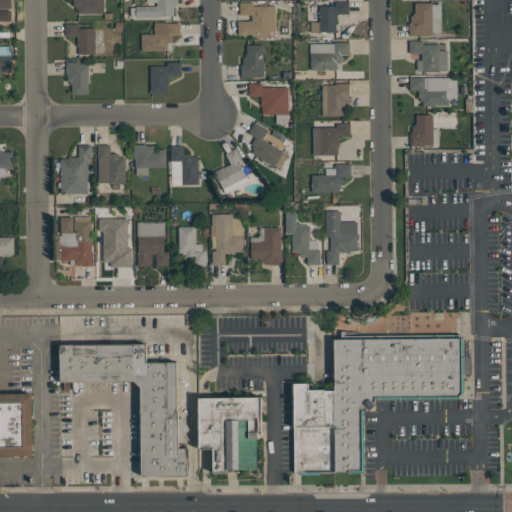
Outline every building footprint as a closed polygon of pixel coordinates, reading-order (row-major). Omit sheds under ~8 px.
[(0,0),(0,8),(11,8),(10,0),(0,0)] [(103,0),(104,13),(78,13),(78,9),(76,9),(75,6),(73,6),(73,0),(103,0)] [(146,0),(146,5),(130,5),(130,19),(177,19),(176,0),(146,0)] [(337,32),(337,14),(350,14),(349,1),(334,2),(334,6),(319,6),(319,22),(311,22),(311,32),(337,32)] [(238,36),(269,36),(269,32),(275,32),(276,6),(253,6),(253,3),(240,3),(239,15),(251,15),(251,21),(238,21),(238,36)] [(441,3),(414,3),(414,15),(409,15),(409,35),(441,34),(441,3)] [(180,23),(155,23),(155,34),(141,34),(142,51),(171,51),(171,36),(180,36),(180,23)] [(77,54),(95,55),(96,28),(78,28),(78,24),(65,24),(65,37),(78,37),(77,54)] [(447,71),(448,51),(439,51),(439,45),(422,44),(422,41),(410,41),(409,54),(418,54),(418,71),(447,71)] [(310,70),(342,70),(341,55),(350,55),(350,42),(310,43),(310,70)] [(242,77),(264,77),(263,45),(246,45),(247,57),(241,57),(242,77)] [(0,73),(11,73),(11,47),(0,46),(0,73)] [(88,62),(66,63),(66,83),(71,83),(72,94),(89,94),(88,62)] [(151,94),(168,93),(168,75),(181,75),(180,64),(150,65),(151,94)] [(449,105),(449,99),(457,99),(457,77),(410,78),(410,91),(420,91),(420,106),(449,105)] [(288,87),(262,88),(262,84),(249,84),(249,97),(261,97),(261,115),(275,115),(276,124),(288,124),(288,87)] [(322,84),(322,116),(347,116),(347,84),(322,84)] [(433,115),(412,115),(412,146),(439,146),(439,129),(433,129),(433,115)] [(312,155),(338,155),(339,137),(350,137),(351,121),(313,120),(312,155)] [(268,130),(254,122),(248,133),(257,138),(249,152),(280,169),(288,154),(263,140),(268,130)] [(61,194),(89,193),(89,145),(79,145),(79,157),(60,158),(61,194)] [(110,145),(97,145),(98,184),(126,183),(125,155),(110,155),(110,145)] [(166,168),(165,151),(154,151),(154,145),(134,145),(134,175),(148,175),(148,168),(166,168)] [(12,169),(12,151),(1,151),(1,146),(0,146),(0,177),(5,177),(4,169),(12,169)] [(183,146),(171,146),(171,185),(199,185),(199,155),(183,155),(183,146)] [(225,154),(230,164),(215,171),(225,193),(249,183),(239,162),(242,161),(236,149),(225,154)] [(351,164),(335,164),(335,169),(326,168),(325,175),(312,175),(311,192),(341,193),(341,177),(351,177),(351,164)] [(357,222),(341,222),(341,211),(325,211),(325,237),(330,237),(330,251),(326,251),(327,264),(339,264),(339,252),(358,252),(357,222)] [(320,265),(319,241),(309,241),(309,224),(296,224),(296,212),(285,212),(286,234),(292,234),(292,255),(307,255),(307,265),(320,265)] [(225,265),(225,252),(243,252),(243,218),(233,218),(233,214),(211,214),(211,266),(225,265)] [(92,266),(91,217),(58,217),(59,261),(75,261),(75,266),(92,266)] [(132,266),(132,248),(129,248),(129,218),(101,218),(101,266),(132,266)] [(137,222),(138,267),(151,266),(151,255),(156,255),(156,267),(169,267),(168,252),(165,252),(164,222),(137,222)] [(205,266),(205,244),(196,244),(195,227),(178,227),(179,256),(194,256),(194,266),(205,266)] [(282,264),(281,227),(263,227),(264,236),(250,237),(250,259),(262,259),(262,264),(282,264)] [(0,237),(0,255),(13,255),(13,237),(0,237)] [(334,341),(335,390),(336,472),(365,471),(364,415),(377,399),(465,398),(464,339),(334,341)] [(58,344),(57,385),(139,385),(138,474),(189,474),(189,444),(178,444),(178,362),(148,362),(148,344),(58,344)] [(335,390),(310,390),(310,384),(293,385),(295,473),(336,472),(335,390)] [(0,460),(36,460),(36,397),(0,397),(0,460)] [(267,403),(269,471),(207,472),(205,404),(267,403)]
